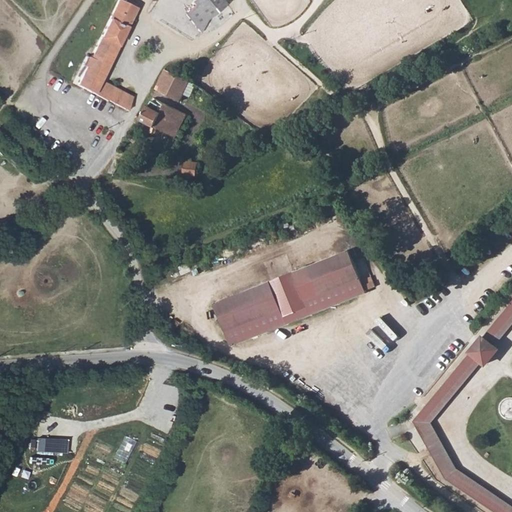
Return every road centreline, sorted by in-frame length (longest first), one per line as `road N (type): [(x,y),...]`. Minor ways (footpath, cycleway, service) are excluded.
road 1 (track): [(511,35),(381,100),(377,119),(385,157),(474,298)]
road 2 (tertiary): [(142,357),(198,366),(264,396),(417,511)]
road 3 (unclassified): [(142,357),(135,282),(120,243),(88,203),(74,141),(47,101)]
road 4 (tertiary): [(0,365),(142,357)]
